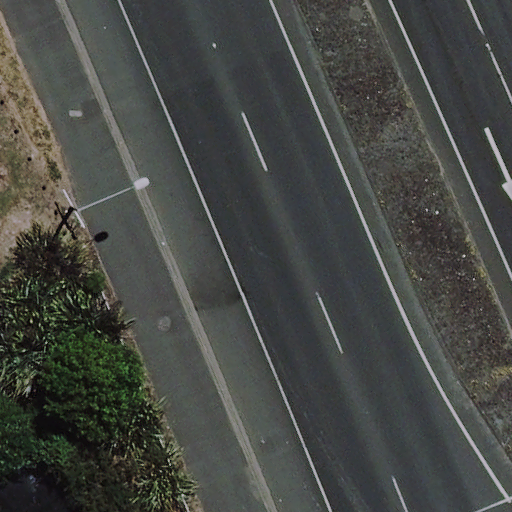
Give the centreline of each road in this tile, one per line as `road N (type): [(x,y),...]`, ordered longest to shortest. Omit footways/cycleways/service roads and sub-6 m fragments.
road 1 (trunk): [(407,511),(189,0)]
road 2 (trunk): [(463,0),(511,112)]
